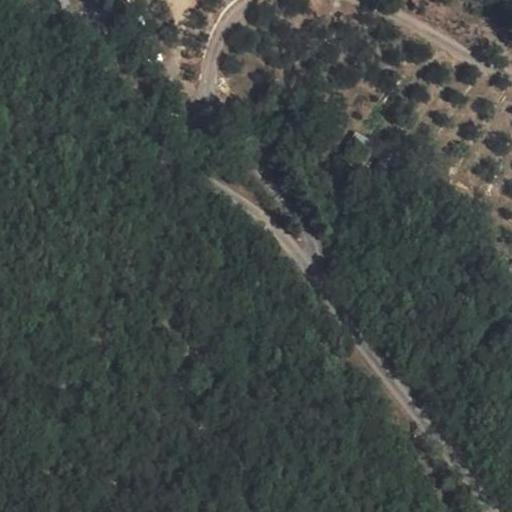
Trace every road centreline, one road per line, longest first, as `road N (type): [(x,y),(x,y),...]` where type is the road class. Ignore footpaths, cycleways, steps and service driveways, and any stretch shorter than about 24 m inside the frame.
road 1 (unclassified): [(502,511),(418,420),(323,285),(257,212),(157,147)]
road 2 (track): [(157,147),(55,69),(31,0)]
